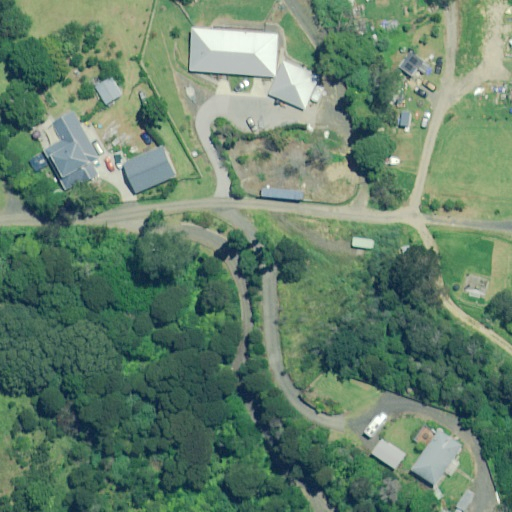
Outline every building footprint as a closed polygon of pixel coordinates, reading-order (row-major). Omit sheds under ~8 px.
[(280,34),(194,28),(191,70),(277,76),(280,34)] [(321,76),(285,60),(270,94),(305,111),(321,76)] [(123,94),(112,77),(95,88),(105,105),(123,94)] [(97,152),(75,112),(53,124),(62,140),(45,149),(69,191),(102,173),(92,155),(97,152)] [(178,176),(166,147),(124,165),(136,194),(178,176)] [(349,388),(333,377),(326,387),(342,397),(349,388)] [(464,445),(441,430),(414,469),(436,485),(446,471),(452,475),(460,463),(454,459),(464,445)] [(406,455),(381,439),(372,453),(397,469),(406,455)]
